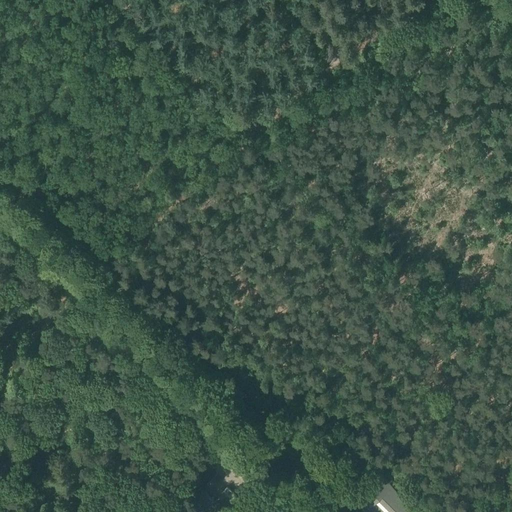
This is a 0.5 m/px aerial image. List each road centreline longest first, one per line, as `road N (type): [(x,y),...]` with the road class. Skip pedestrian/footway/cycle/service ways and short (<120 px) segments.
road 1 (track): [(117,0),(255,139),(511,373)]
road 2 (track): [(321,511),(0,172)]
road 3 (track): [(97,272),(420,0)]
road 4 (track): [(511,204),(289,0)]
